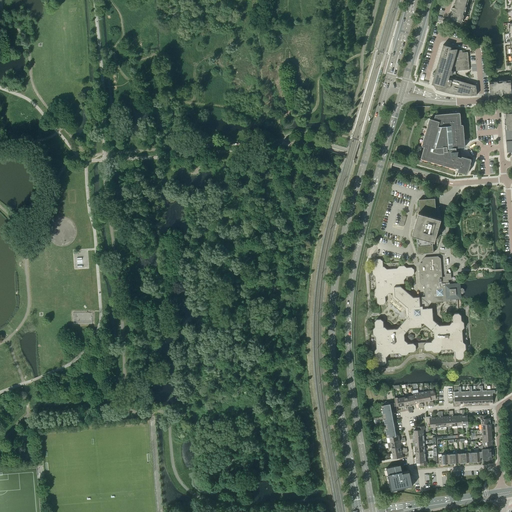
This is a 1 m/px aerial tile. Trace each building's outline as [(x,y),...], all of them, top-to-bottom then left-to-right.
[(465,6),(467,2),(459,0),(455,0),(454,3),(456,4),(455,7),(453,7),(452,7),(451,10),(452,10),(453,11),(452,15),(451,14),(450,19),(460,22),(462,18),(463,18),(467,6),(465,6)] [(460,95),(463,95),(463,94),(467,94),(467,95),(468,95),(468,94),(472,94),(472,95),(472,94),(473,94),(474,91),(476,92),(476,85),(449,77),(450,74),(456,74),(452,74),(452,71),(469,70),(467,52),(462,52),(462,50),(450,51),(451,47),(443,45),(435,72),(433,72),(433,76),(434,76),(431,84),(443,87),(445,91),(444,92),(453,94),(454,94),(460,95)] [(511,93),(511,92),(511,81),(506,82),(506,80),(494,81),(494,83),(489,83),(490,94),(495,94),(495,93),(499,93),(499,94),(500,95),(502,95),(503,94),(503,92),(507,92),(507,93),(511,93)] [(422,146),(424,147),(431,149),(438,124),(461,122),(460,113),(436,115),(434,120),(430,119),(422,146)] [(453,128),(455,158),(457,159),(454,168),(458,169),(457,172),(467,174),(471,159),(462,156),(461,147),(463,147),(462,144),(464,144),(462,127),(453,128)] [(457,159),(455,158),(430,151),(431,149),(424,147),(421,158),(454,168),(457,159)] [(435,198),(419,199),(420,213),(418,213),(412,235),(416,237),(417,254),(433,253),(432,241),(434,242),(441,219),(436,218),(435,198)] [(412,276),(414,273),(414,269),(412,267),(407,267),(404,265),(399,266),(397,268),(387,269),(384,267),(384,266),(383,266),(383,261),(380,259),(376,259),(374,261),(374,266),(372,269),(373,274),(375,276),(376,288),(374,290),(374,296),(377,298),(377,303),(379,305),(384,305),(386,302),(385,296),(387,296),(389,293),(392,293),(393,298),(405,309),(406,318),(397,328),(395,329),(395,328),(388,329),(385,327),(385,326),(384,327),(383,321),(381,319),(377,319),(374,321),(375,326),(373,329),(373,334),(376,336),(376,348),(374,350),(375,356),(377,358),(378,363),(380,365),(384,365),(387,362),(386,356),(387,356),(389,353),(399,353),(402,355),(407,354),(409,352),(414,352),(416,349),(416,348),(424,347),(424,349),(426,351),(431,350),(434,352),(439,352),(441,350),(451,349),(454,351),(455,351),(455,357),(458,359),(462,359),(464,356),(464,351),(466,349),(466,343),(463,341),(462,330),(464,327),(464,322),(462,320),(461,315),(459,313),(454,313),(452,316),(453,321),(452,321),(452,322),(449,324),(439,325),(433,320),(432,308),(429,308),(428,306),(433,302),(445,301),(446,302),(451,301),(452,303),(455,303),(456,301),(456,299),(459,299),(461,296),(461,294),(463,294),(464,292),(464,290),(462,288),(461,288),(460,285),(458,283),(450,283),(449,282),(448,279),(449,279),(449,278),(446,276),(445,276),(445,275),(445,276),(442,277),(441,258),(440,258),(438,256),(424,257),(422,259),(423,266),(419,267),(420,282),(424,282),(425,294),(425,296),(424,298),(422,300),(420,300),(420,296),(413,297),(400,286),(400,284),(404,284),(404,280),(406,277),(407,277),(407,276),(412,276)] [(405,406),(403,397),(397,398),(397,397),(395,397),(396,402),(396,406),(399,405),(399,408),(405,406)] [(394,403),(387,404),(384,405),(381,405),(383,416),(392,414),(391,407),(394,406),(394,403)] [(394,425),(392,414),(383,416),(385,427),(394,425)] [(481,419),(482,424),(491,423),(490,418),(487,418),(487,415),(479,415),(480,419),(481,419)] [(436,427),(435,417),(430,418),(430,416),(426,417),(427,424),(430,423),(430,427),(436,427)] [(396,435),(394,425),(385,427),(387,437),(390,437),(396,435)] [(414,430),(414,436),(424,435),(424,429),(425,429),(424,426),(417,426),(418,430),(414,430)] [(400,440),(390,442),(391,442),(388,443),(389,448),(391,448),(401,446),(400,443),(405,442),(405,440),(402,440),(400,440)] [(493,445),(492,440),(483,440),(483,445),(482,446),(482,449),(489,448),(489,445),(493,445)] [(407,452),(407,450),(392,453),(393,458),(403,457),(402,453),(407,452)] [(448,463),(447,454),(441,454),(442,457),(439,457),(439,464),(448,463)] [(426,462),(426,456),(416,457),(416,463),(420,462),(420,465),(427,465),(427,462),(426,462)] [(401,465),(386,467),(391,490),(412,486),(409,472),(402,473),(401,465)]
